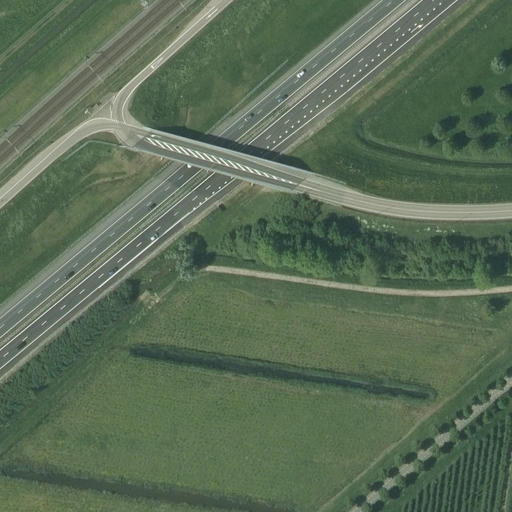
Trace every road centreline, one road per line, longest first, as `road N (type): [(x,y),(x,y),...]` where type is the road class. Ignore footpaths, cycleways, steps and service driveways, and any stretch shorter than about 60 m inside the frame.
road 1 (motorway): [(0,359),(434,0)]
road 2 (motorway): [(394,0),(0,329)]
road 3 (tertiary): [(297,185),(399,209),(511,210)]
road 4 (unclassified): [(511,378),(356,511)]
road 5 (tertiary): [(297,185),(117,126)]
road 6 (motorway): [(228,0),(121,97),(117,126)]
road 7 (motorway): [(117,126),(87,127),(0,204)]
